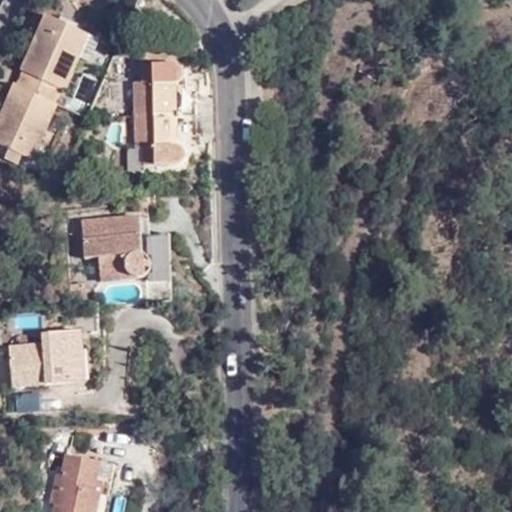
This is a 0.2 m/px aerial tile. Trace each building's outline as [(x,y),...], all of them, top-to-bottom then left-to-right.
[(27,153),(77,52),(85,36),(87,31),(49,12),(0,112),(0,140),(6,143),(20,149),(27,153)] [(85,36),(77,52),(89,57),(97,42),(85,36)] [(141,62),(174,60),(173,46),(140,48),(141,62)] [(183,63),(174,60),(141,62),(142,82),(134,82),(137,146),(146,147),(147,164),(185,159),(190,157),(190,149),(186,144),(179,141),(180,134),(199,133),(196,92),(175,93),(176,80),(184,78),(186,74),(186,67),(183,63)] [(0,153),(15,161),(20,149),(6,143),(0,153)] [(137,219),(82,220),(84,257),(101,257),(101,278),(147,276),(151,273),(153,266),(152,257),(150,254),(149,252),(139,252),(137,219)] [(173,279),(171,234),(149,235),(150,254),(152,257),(153,266),(151,273),(151,280),(173,279)] [(81,330),(16,335),(17,344),(5,345),(8,387),(84,381),(81,330)] [(59,494),(55,493),(50,510),(56,511),(91,511),(98,486),(107,487),(113,454),(67,446),(62,464),(60,470),(64,471),(59,494)] [(46,491),(55,493),(59,494),(64,471),(60,470),(62,464),(53,462),(46,491)]
